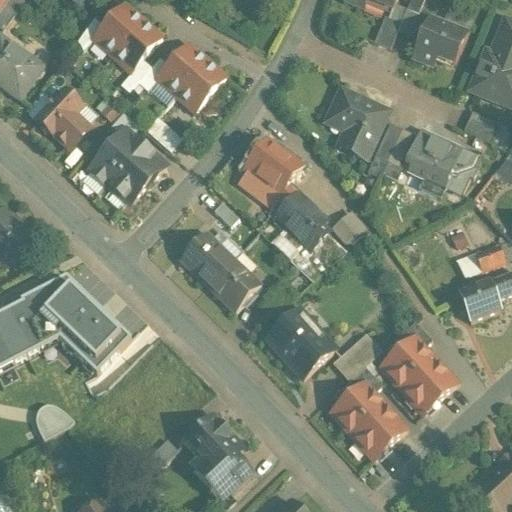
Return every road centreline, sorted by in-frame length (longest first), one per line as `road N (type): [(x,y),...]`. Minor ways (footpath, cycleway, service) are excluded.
road 1 (residential): [(354,511),(117,263)]
road 2 (residential): [(292,44),(216,155),(117,263)]
road 3 (residential): [(365,511),(511,383)]
road 4 (residential): [(117,263),(0,151)]
road 5 (residential): [(292,44),(429,111)]
